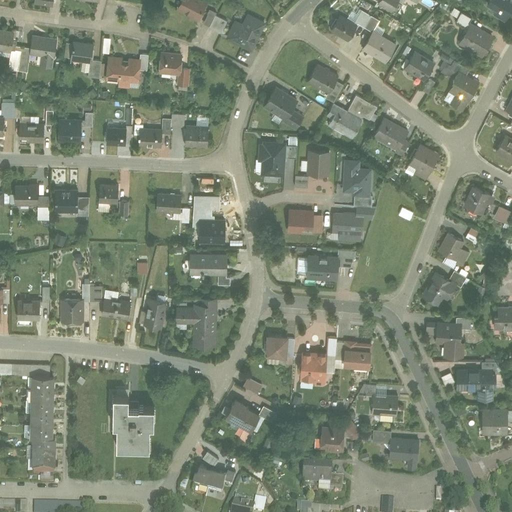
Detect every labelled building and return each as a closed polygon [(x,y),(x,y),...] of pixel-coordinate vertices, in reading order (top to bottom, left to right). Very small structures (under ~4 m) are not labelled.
[(197,22),(206,2),(202,0),(178,0),(173,11),(197,22)] [(376,0),(375,2),(389,10),(394,2),(394,0),(376,0)] [(492,15),(503,21),(511,5),(511,0),(485,0),(484,4),(495,11),(492,15)] [(453,22),(464,28),(467,23),(469,18),(452,9),(448,15),(455,19),(453,22)] [(207,28),(213,16),(214,13),(208,10),(201,25),(207,28)] [(356,24),(363,28),(369,16),(360,11),(352,24),(355,26),(356,24)] [(346,42),(355,26),(352,24),(336,14),(327,31),(346,42)] [(227,38),(253,51),(267,24),(249,15),(244,24),(236,20),(227,38)] [(207,28),(219,34),(225,22),(213,16),(207,28)] [(363,28),(370,32),(373,26),(376,21),(369,16),(363,28)] [(480,58),(492,36),(467,23),(464,28),(455,45),(480,58)] [(360,49),(383,63),(394,44),(379,36),(382,30),(373,26),(370,32),(360,49)] [(0,50),(8,51),(8,50),(11,32),(0,30),(0,50)] [(28,48),(27,55),(38,57),(37,66),(49,68),(50,58),(51,58),(54,38),(29,35),(28,48)] [(91,43),(70,41),(70,44),(68,59),(68,61),(87,63),(89,64),(89,60),(91,43)] [(12,50),(8,50),(8,51),(6,70),(16,72),(20,45),(17,44),(17,47),(12,46),(12,50)] [(21,45),(20,45),(16,72),(24,73),(27,55),(28,48),(20,47),(21,45)] [(400,69),(421,82),(424,77),(433,63),(426,59),(425,61),(419,57),(421,55),(412,50),(400,69)] [(179,53),(158,51),(156,73),(175,75),(177,75),(178,67),(179,53)] [(138,59),(137,72),(144,73),(145,54),(137,54),(137,58),(138,59)] [(436,71),(443,75),(451,61),(439,54),(437,58),(441,61),(436,71)] [(120,57),(103,56),(103,64),(102,78),(101,81),(116,82),(116,87),(126,88),(127,83),(136,83),(137,72),(138,59),(137,58),(126,58),(125,63),(119,63),(120,57)] [(98,61),(89,60),(89,64),(87,63),(85,78),(96,79),(97,78),(98,63),(98,61)] [(443,75),(452,80),(457,70),(464,74),(467,69),(451,61),(443,75)] [(314,64),(305,82),(325,93),(332,80),(335,75),(314,64)] [(188,68),(178,67),(177,75),(175,75),(175,86),(186,87),(188,68)] [(460,112),(478,81),(464,74),(457,70),(452,80),(446,91),(453,95),(447,105),(460,112)] [(426,94),(433,83),(424,77),(421,82),(417,89),(426,94)] [(341,85),(332,80),(325,93),(322,99),(331,103),(341,85)] [(21,93),(26,86),(20,82),(15,89),(21,93)] [(302,117),(289,109),(295,98),(272,86),(260,108),(282,120),(281,123),(295,130),(302,117)] [(94,95),(91,90),(85,93),(89,99),(94,95)] [(511,117),(511,93),(503,110),(508,113),(507,115),(511,118),(511,117)] [(353,95),(345,111),(359,118),(360,116),(367,120),(371,114),(375,107),(353,95)] [(0,103),(0,117),(0,119),(12,119),(12,104),(0,103)] [(345,111),(331,103),(320,124),(348,139),(359,118),(345,111)] [(43,111),(42,126),(50,126),(51,111),(43,111)] [(169,118),(169,127),(182,127),(182,115),(169,114),(169,118)] [(197,114),(196,123),(207,124),(208,116),(197,114)] [(78,121),(78,126),(90,127),(90,116),(84,116),(84,121),(78,121)] [(406,131),(381,117),(370,136),(395,150),(401,139),(406,131)] [(159,129),(159,134),(168,134),(169,127),(169,118),(159,118),(159,129)] [(55,142),(78,142),(78,126),(78,121),(78,119),(55,119),(55,142)] [(41,143),(41,123),(18,123),(17,143),(41,143)] [(138,139),(138,128),(140,128),(141,124),(131,124),(131,126),(131,139),(138,139)] [(182,147),(204,149),(206,126),(184,125),(182,147)] [(123,139),(131,139),(131,126),(123,126),(123,128),(123,139)] [(123,139),(123,128),(104,128),(104,146),(123,147),(123,139)] [(138,139),(137,147),(158,148),(159,134),(159,129),(140,128),(138,128),(138,139)] [(503,133),(492,153),(511,164),(511,138),(503,133)] [(284,142),(284,156),(297,157),(298,137),(290,136),(290,143),(284,142)] [(263,160),(262,174),(283,174),(284,156),(284,142),(285,138),(263,138),(262,142),(259,142),(258,160),(263,160)] [(407,142),(401,139),(395,150),(393,153),(399,157),(407,142)] [(437,153),(417,143),(406,164),(414,169),(411,176),(422,182),(437,153)] [(331,151),(308,150),(307,174),(330,175),(331,151)] [(361,159),(345,159),(343,190),(354,190),(354,194),(371,195),(372,167),(361,166),(361,159)] [(307,176),(296,175),(296,184),(307,185),(307,176)] [(35,197),(35,183),(26,183),(26,185),(13,185),(13,206),(35,206),(35,197)] [(114,204),(115,185),(97,184),(96,203),(114,204)] [(480,214),(488,194),(469,186),(460,206),(480,214)] [(75,190),(53,191),(53,213),(75,213),(75,198),(75,190)] [(177,208),(178,195),(155,194),(154,212),(177,213),(177,210),(177,208)] [(371,195),(354,194),(353,205),(358,205),(372,206),(373,195),(371,195)] [(47,197),(35,197),(35,206),(35,208),(47,208),(47,197)] [(75,198),(75,213),(75,216),(85,216),(87,198),(75,198)] [(127,203),(117,202),(117,216),(127,217),(127,203)] [(358,205),(356,215),(363,215),(363,217),(371,218),(375,206),(372,206),(358,205)] [(511,213),(497,206),(491,219),(505,225),(511,213)] [(177,208),(177,210),(179,210),(179,223),(187,224),(187,209),(177,208)] [(198,219),(206,219),(207,208),(191,208),(190,219),(198,219)] [(315,210),(289,209),(287,236),(313,238),(315,210)] [(356,215),(333,214),(332,239),(362,240),(363,217),(363,215),(356,215)] [(222,245),(222,220),(206,219),(198,219),(197,244),(222,245)] [(461,241),(460,243),(465,245),(468,241),(473,244),(479,233),(468,227),(461,239),(462,239),(461,241)] [(456,261),(451,269),(457,273),(468,253),(458,247),(460,243),(461,241),(445,231),(435,249),(456,261)] [(338,249),(338,254),(338,264),(352,264),(356,250),(338,249)] [(224,280),(224,254),(187,254),(187,275),(216,275),(216,287),(227,287),(227,280),(224,280)] [(338,254),(310,254),(310,258),(309,271),(309,278),(337,279),(338,264),(338,254)] [(309,271),(310,258),(299,258),(298,271),(309,271)] [(451,269),(446,278),(454,282),(458,285),(463,276),(457,273),(451,269)] [(446,278),(432,270),(418,296),(436,306),(440,298),(444,300),(454,282),(446,278)] [(87,286),(87,302),(100,302),(100,286),(87,286)] [(39,287),(38,301),(47,301),(47,287),(39,287)] [(101,298),(115,300),(116,292),(102,289),(101,298)] [(101,298),(98,316),(125,321),(128,302),(115,300),(101,298)] [(173,298),(173,307),(184,307),(184,298),(173,298)] [(15,299),(15,320),(37,320),(37,300),(30,300),(20,299),(15,299)] [(80,322),(82,320),(82,302),(82,301),(81,299),(80,299),(61,299),(59,301),(59,320),(61,322),(80,322)] [(215,348),(215,299),(196,299),(196,304),(190,304),(190,307),(184,307),(173,307),(173,325),(190,325),(191,348),(215,348)] [(160,330),(164,303),(145,300),(143,313),(141,326),(141,327),(160,330)] [(511,306),(495,306),(495,316),(491,316),(491,329),(511,328),(511,306)] [(462,321),(462,327),(471,328),(471,327),(471,318),(472,317),(456,316),(456,321),(462,321)] [(475,318),(471,318),(471,327),(479,327),(475,318)] [(445,353),(465,354),(465,340),(461,340),(462,327),(462,321),(456,321),(437,320),(436,341),(445,342),(445,353)] [(286,339),(286,337),(264,336),(262,357),(285,359),(285,356),(286,339)] [(324,355),(323,356),(332,357),(333,342),(334,339),(325,338),(324,355)] [(342,343),(341,361),(340,367),(367,369),(368,344),(354,343),(354,341),(342,340),(342,343)] [(342,343),(333,342),(332,357),(332,360),(341,361),(342,343)] [(308,354),(298,353),(296,380),(321,382),(323,356),(324,355),(315,354),(315,352),(308,352),(308,354)] [(478,361),(478,369),(493,369),(493,371),(496,371),(496,367),(493,360),(478,361)] [(0,375),(29,376),(48,377),(48,366),(0,364),(0,375)] [(478,369),(454,370),(454,390),(474,390),(474,401),(491,400),(491,390),(494,390),(493,371),(493,369),(478,369)] [(452,382),(448,373),(438,377),(442,387),(452,382)] [(48,377),(29,376),(27,438),(30,438),(29,476),(52,476),(53,438),(50,438),(52,377),(48,377)] [(260,386),(245,378),(241,388),(255,395),(260,386)] [(370,394),(373,394),(373,386),(360,385),(356,394),(356,396),(370,396),(370,394)] [(299,395),(292,394),(291,403),(299,404),(299,395)] [(395,416),(396,395),(373,394),(370,394),(370,396),(369,415),(395,416)] [(127,395),(112,395),(112,425),(116,425),(116,448),(149,448),(149,425),(154,426),(154,406),(138,406),(138,407),(127,407),(127,395)] [(232,398),(222,419),(249,433),(257,416),(258,415),(257,414),(243,407),(245,405),(232,398)] [(258,415),(257,416),(268,422),(273,413),(261,407),(257,414),(258,415)] [(508,409),(508,407),(482,407),(483,434),(508,434),(508,420),(508,409)] [(342,430),(348,437),(357,430),(348,420),(340,427),(342,427),(342,430)] [(317,452),(341,453),(342,430),(342,427),(340,427),(319,426),(317,452)] [(369,443),(388,444),(389,435),(389,432),(370,430),(369,443)] [(415,470),(417,437),(389,435),(388,444),(387,460),(406,461),(406,470),(415,470)] [(272,442),(264,439),(259,453),(266,456),(272,442)] [(216,460),(205,452),(196,465),(211,468),(216,460)] [(330,478),(330,465),(321,464),(321,462),(315,462),(315,464),(302,463),(300,485),(329,487),(330,478)] [(190,488),(218,495),(224,472),(211,468),(196,465),(195,465),(190,488)] [(256,469),(252,478),(259,481),(263,472),(256,469)] [(248,485),(247,477),(240,478),(241,486),(248,485)] [(340,479),(330,478),(329,487),(329,491),(339,492),(340,479)] [(0,511),(26,511),(27,499),(0,498),(0,511)] [(252,506),(251,511),(261,511),(263,501),(254,499),(252,506)] [(393,511),(394,501),(383,500),(382,511),(393,511)] [(228,511),(251,511),(252,506),(230,501),(228,511)] [(83,511),(83,505),(31,503),(30,511),(83,511)]
